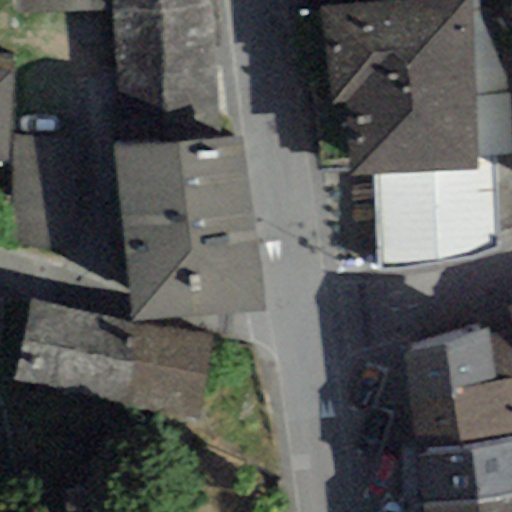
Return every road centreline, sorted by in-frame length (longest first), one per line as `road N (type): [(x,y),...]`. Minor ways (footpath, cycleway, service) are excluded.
road 1 (residential): [(301,325),(256,0)]
road 2 (residential): [(0,281),(129,323),(301,325)]
road 3 (residential): [(301,325),(511,257)]
road 4 (residential): [(327,511),(301,325)]
